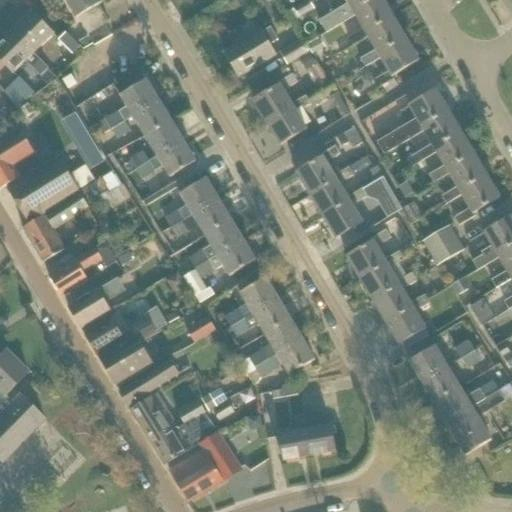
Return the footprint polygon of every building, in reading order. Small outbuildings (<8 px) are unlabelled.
[(64,0),(76,19),(78,18),(89,36),(106,26),(109,24),(99,6),(101,5),(98,0),(64,0)] [(309,0),(307,0),(293,9),(299,19),(315,10),(309,0)] [(353,14),(375,0),(344,0),(348,5),(319,22),(326,34),(340,26),(355,17),(353,14)] [(366,35),(393,19),(381,0),(375,0),(353,14),(355,17),(363,30),(348,39),(352,47),(368,38),(366,35)] [(32,55),(52,35),(31,13),(11,33),(32,55)] [(378,56),(405,40),(393,19),(366,35),(368,38),(375,52),(360,61),(365,69),(380,60),(378,56)] [(278,41),(270,28),(261,34),(260,33),(224,54),(239,78),(275,57),(269,46),(278,41)] [(47,70),(32,55),(11,33),(0,43),(0,61),(12,74),(25,62),(40,77),(47,70)] [(72,56),(81,48),(65,33),(57,41),(72,56)] [(89,36),(78,42),(83,51),(94,44),(89,36)] [(319,40),(307,47),(311,55),(324,48),(319,40)] [(378,56),(380,60),(388,73),(373,82),(378,90),(382,87),(386,94),(397,87),(392,78),(418,62),(405,40),(378,56)] [(301,58),(309,54),(301,41),(279,54),(287,67),(301,58)] [(316,66),(309,54),(301,58),(308,70),(316,66)] [(293,109),(291,106),(283,92),(297,83),(292,75),(277,84),(279,87),(253,103),(266,125),(293,109)] [(67,90),(76,85),(71,76),(62,81),(67,90)] [(16,109),(34,93),(19,79),(4,93),(16,109)] [(111,131),(124,123),(132,118),(158,103),(145,82),(120,97),(126,108),(90,130),(96,140),(110,131),(111,131)] [(335,91),(331,83),(306,98),(311,106),(335,91)] [(421,129),(448,113),(436,92),(409,108),(416,120),(376,143),(384,156),(408,142),(423,133),(421,129)] [(342,119),(349,115),(337,93),(329,98),(342,119)] [(293,109),(266,125),(280,147),(306,131),(305,128),(296,114),(302,110),(310,105),(306,98),(305,97),(291,106),(293,109)] [(145,138),(170,123),(158,103),(132,118),(145,138)] [(434,151),(461,135),(448,113),(421,129),(423,133),(431,146),(407,160),(412,168),(436,154),(434,151)] [(124,123),(111,131),(116,141),(130,133),(124,123)] [(157,158),(182,143),(170,123),(145,138),(157,158)] [(41,165),(18,128),(0,139),(0,190),(20,178),(41,165)] [(69,136),(76,148),(90,139),(84,128),(69,136)] [(345,136),(346,138),(353,150),(362,145),(355,131),(345,136)] [(447,172),(474,156),(461,135),(434,151),(436,154),(444,167),(429,176),(433,184),(449,175),(447,172)] [(182,143),(157,158),(149,163),(155,172),(162,167),(169,179),(195,164),(182,143)] [(336,181),(334,177),(326,164),(340,155),(335,147),(320,156),(322,159),(296,174),(309,197),(336,181)] [(130,161),(136,171),(149,163),(143,153),(130,161)] [(459,193),(486,177),(474,156),(447,172),(449,175),(457,189),(441,198),(446,206),(461,197),(459,193)] [(348,169),(353,177),(371,166),(366,158),(348,169)] [(69,177),(58,159),(7,191),(28,224),(79,193),(78,191),(94,181),(85,166),(69,177)] [(155,172),(149,163),(136,171),(142,181),(155,173),(155,172)] [(349,202),(347,199),(339,185),(353,177),(348,169),(334,177),(336,181),(309,197),(322,218),(349,202)] [(459,193),(461,197),(469,210),(454,219),(459,227),(475,217),(473,215),(499,199),(486,177),(459,193)] [(184,222),(192,217),(218,201),(205,181),(180,196),(186,207),(178,212),(184,222)] [(405,199),(413,194),(406,183),(398,188),(405,199)] [(349,202),(322,218),(335,240),(362,224),(352,207),(366,199),(361,191),(347,199),(349,202)] [(52,232),(88,209),(79,194),(44,218),(22,230),(42,264),(64,251),(52,232)] [(377,203),(387,219),(397,213),(402,211),(392,194),(377,203)] [(170,230),(176,240),(198,227),(204,237),(230,221),(218,201),(192,217),(184,222),(170,230)] [(411,224),(423,218),(414,203),(403,210),(411,224)] [(170,230),(184,222),(178,212),(164,220),(170,230)] [(496,256),(511,246),(511,220),(511,218),(484,234),(491,247),(480,253),(482,256),(472,262),(478,272),(498,259),(496,256)] [(195,270),(242,242),(230,221),(204,237),(211,247),(189,260),(195,270)] [(429,256),(457,239),(450,227),(422,243),(429,256)] [(386,265),(384,262),(376,248),(390,239),(386,231),(370,240),(372,243),(346,258),(360,281),(386,265)] [(457,239),(429,256),(436,268),(464,251),(457,239)] [(242,242),(195,270),(201,280),(223,267),(229,278),(254,262),(242,242)] [(116,263),(105,243),(95,250),(48,278),(61,298),(87,282),(82,273),(102,262),(106,269),(116,263)] [(509,277),(511,275),(511,246),(496,256),(498,259),(506,273),(491,282),(496,290),(511,281),(509,277)] [(122,266),(133,260),(128,253),(118,258),(122,266)] [(399,286),(397,283),(389,270),(403,261),(398,253),(384,262),(386,265),(360,281),(372,302),(399,286)] [(195,298),(207,291),(195,271),(183,278),(195,298)] [(165,281),(171,289),(177,290),(185,285),(177,273),(165,281)] [(412,308),(410,305),(402,291),(416,283),(411,275),(397,283),(399,286),(372,302),(385,324),(412,308)] [(457,297),(471,288),(465,278),(450,288),(457,297)] [(116,296),(125,291),(118,280),(97,292),(68,309),(81,330),(110,313),(104,304),(116,297),(116,296)] [(230,329),(278,300),(265,280),(240,295),(246,306),(224,319),(230,329)] [(412,308),(385,324),(399,346),(425,330),(415,313),(429,304),(424,297),(410,305),(412,308)] [(265,336),(290,321),(278,300),(230,329),(236,339),(259,326),(265,336)] [(492,317),(483,301),(470,309),(480,325),(492,317)] [(114,349),(119,357),(140,343),(139,343),(167,326),(156,308),(143,315),(147,322),(132,331),(122,337),(111,320),(84,336),(97,357),(113,348),(114,349)] [(169,325),(179,319),(175,313),(165,318),(169,325)] [(194,345),(216,332),(207,318),(186,331),(194,345)] [(245,375),(302,341),(290,321),(265,336),(271,346),(239,366),(245,375)] [(493,344),(504,337),(495,324),(484,331),(493,344)] [(302,341),(245,375),(246,378),(248,377),(252,385),(282,366),(289,377),(314,361),(302,341)] [(461,360),(474,352),(467,342),(455,349),(461,360)] [(119,357),(114,349),(98,359),(116,389),(153,367),(140,345),(119,358),(119,357)] [(503,358),(510,354),(504,345),(497,349),(503,358)] [(409,363),(421,384),(447,368),(434,348),(409,363)] [(0,460),(3,464),(45,421),(20,397),(13,405),(5,397),(28,374),(7,352),(0,358),(0,460)] [(474,352),(461,360),(467,370),(480,362),(474,352)] [(509,369),(511,367),(511,352),(510,354),(503,358),(509,369)] [(127,408),(178,376),(170,362),(119,394),(127,408)] [(433,404),(459,389),(447,368),(421,384),(433,404)] [(485,400),(498,392),(492,382),(478,391),(484,401),(485,400)] [(298,396),(296,384),(282,387),(284,399),(298,396)] [(459,389),(433,404),(445,424),(471,409),(485,401),(484,401),(478,391),(465,399),(459,389)] [(505,403),(498,392),(485,400),(492,411),(505,403)] [(162,438),(178,428),(157,395),(129,411),(137,424),(138,424),(153,449),(164,443),(162,438)] [(217,408),(209,395),(201,400),(209,413),(217,408)] [(234,414),(227,402),(213,410),(219,422),(234,414)] [(184,426),(195,420),(205,414),(199,403),(178,415),(184,426)] [(471,409),(445,424),(458,445),(483,429),(471,409)] [(301,416),(309,458),(336,453),(331,427),(312,430),(309,414),(301,416)] [(282,463),(309,458),(301,416),(294,417),(297,433),(277,437),(282,463)] [(250,432),(262,429),(260,417),(247,419),(250,432)] [(164,443),(153,449),(163,465),(198,445),(197,442),(204,437),(194,422),(180,430),(179,429),(179,430),(178,428),(162,438),(164,443)] [(189,504),(241,472),(232,457),(218,436),(200,447),(203,452),(169,472),(189,504)]
